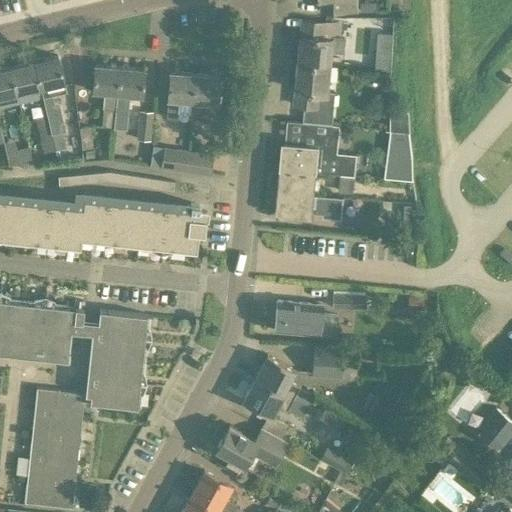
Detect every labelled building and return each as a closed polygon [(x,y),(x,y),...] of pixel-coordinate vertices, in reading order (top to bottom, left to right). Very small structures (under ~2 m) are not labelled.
[(321,0),(321,10),(347,10),(356,10),(356,0),(321,0)] [(376,10),(376,1),(360,1),(360,10),(376,10)] [(299,63),(332,66),(333,51),(343,51),(344,39),(339,38),(340,24),(303,20),(299,63)] [(376,51),(375,69),(391,70),(392,52),(376,51)] [(34,60),(42,97),(67,91),(58,55),(34,60)] [(34,60),(12,66),(20,102),(42,97),(34,60)] [(101,125),(113,126),(119,66),(94,63),(91,90),(104,91),(101,125)] [(304,105),(303,121),(333,124),(336,92),(329,92),(332,66),(299,63),(295,104),(304,105)] [(12,66),(0,68),(0,106),(20,102),(12,66)] [(143,68),(119,66),(113,126),(125,127),(126,109),(128,94),(140,95),(143,68)] [(177,99),(191,100),(194,73),(168,71),(166,98),(167,98),(165,117),(176,118),(177,99)] [(194,73),(191,100),(190,119),(214,122),(216,103),(219,75),(194,73)] [(136,137),(150,139),(153,110),(139,109),(136,137)] [(390,115),(389,130),(411,133),(409,110),(390,115)] [(57,113),(46,115),(54,150),(65,147),(57,113)] [(44,152),(54,150),(46,115),(36,118),(44,152)] [(337,125),(333,124),(303,121),(287,120),(285,143),(283,143),(281,169),(315,172),(339,174),(354,175),(355,154),(337,153),(338,133),(336,133),(337,125)] [(90,123),(78,124),(81,147),(93,146),(90,123)] [(411,133),(389,130),(384,176),(412,179),(411,133)] [(14,138),(3,140),(9,165),(33,162),(29,145),(17,148),(14,138)] [(159,166),(185,170),(187,149),(163,145),(159,166)] [(85,157),(93,157),(93,149),(84,150),(85,157)] [(212,153),(187,149),(185,170),(209,174),(212,153)] [(281,169),(279,192),(313,195),(314,188),(318,189),(319,178),(315,178),(315,172),(281,169)] [(172,189),(174,181),(109,170),(57,175),(58,184),(108,179),(172,189)] [(352,193),(354,175),(339,174),(337,191),(352,193)] [(343,197),(313,195),(279,192),(277,214),(311,217),(312,213),(321,214),(321,218),(341,219),(343,197)] [(80,237),(165,246),(195,250),(197,232),(203,233),(206,210),(82,197),(81,206),(0,197),(0,237),(79,246),(80,237)] [(404,204),(403,221),(417,222),(416,204),(404,204)] [(364,306),(364,292),(331,292),(331,306),(364,306)] [(0,346),(62,353),(64,329),(81,331),(83,307),(0,298),(0,346)] [(337,314),(320,313),(321,303),(275,300),(273,330),(335,335),(337,314)] [(89,394),(84,393),(83,400),(136,406),(146,314),(98,309),(89,394)] [(291,356),(306,355),(305,342),(290,343),(291,356)] [(312,346),(310,374),(340,376),(342,348),(312,346)] [(255,376),(307,405),(317,410),(322,400),(287,381),(294,369),(267,354),(255,376)] [(267,413),(260,427),(279,437),(286,424),(269,414),(275,405),(287,411),(288,409),(301,416),(307,405),(255,376),(242,399),(267,413)] [(83,400),(84,393),(84,392),(36,387),(34,409),(81,415),(83,400)] [(368,390),(361,405),(371,410),(378,396),(368,390)] [(319,414),(341,426),(349,412),(327,400),(319,414)] [(497,449),(511,430),(511,419),(494,405),(474,429),(497,449)] [(81,415),(34,409),(31,432),(80,438),(79,433),(81,415)] [(317,416),(313,426),(335,436),(339,425),(317,416)] [(285,441),(279,437),(260,427),(253,438),(228,425),(215,448),(228,455),(223,463),(238,471),(249,452),(272,465),(285,441)] [(31,432),(29,455),(76,461),(78,443),(80,438),(31,432)] [(446,459),(484,489),(496,475),(458,444),(446,459)] [(319,459),(340,470),(346,457),(326,446),(319,459)] [(76,461),(29,455),(26,478),(75,484),(75,483),(74,478),(76,461)] [(189,494),(221,511),(274,511),(268,508),(265,511),(245,511),(242,511),(234,507),(236,505),(222,497),(229,484),(202,470),(189,494)] [(73,488),(75,484),(26,478),(24,501),(71,507),(73,488)] [(221,511),(189,494),(178,511),(221,511)]
